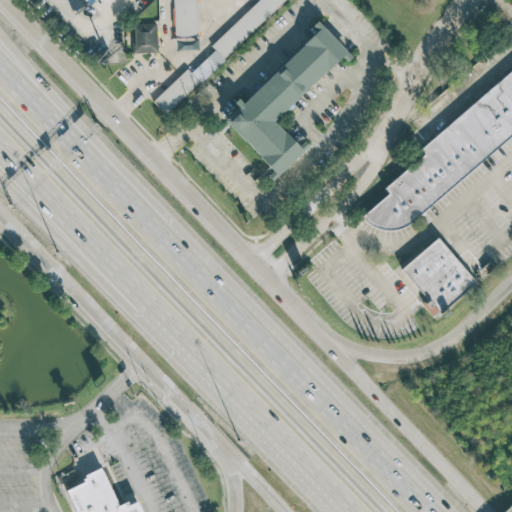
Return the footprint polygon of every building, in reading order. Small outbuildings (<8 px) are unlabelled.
[(103,0),(135,0),(119,15),(103,0)] [(284,0),(260,0),(187,69),(186,68),(153,99),(165,112),(284,0)] [(197,36),(196,0),(173,0),(174,36),(197,36)] [(135,53),(156,52),(155,23),(134,23),(135,53)] [(227,119),(321,27),(349,57),(278,122),(307,151),(276,178),(227,119)] [(511,139),(412,226),(405,229),(396,231),(387,231),(380,229),(371,226),(366,219),(391,197),(387,192),(426,158),(409,138),(418,130),(431,144),(511,74),(511,139)] [(403,272),(440,241),(479,288),(443,317),(403,272)] [(72,511),(61,487),(102,469),(117,500),(132,493),(139,511),(72,511)]
